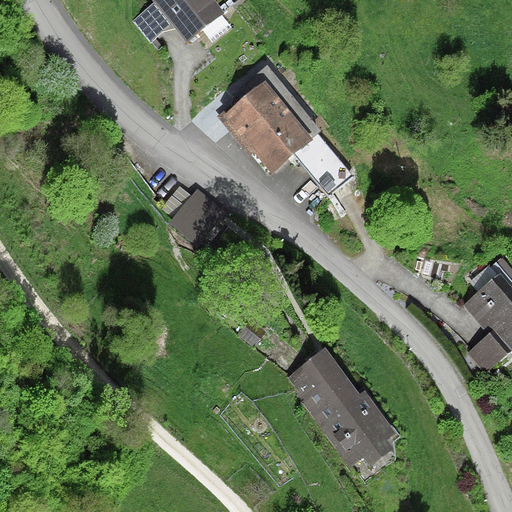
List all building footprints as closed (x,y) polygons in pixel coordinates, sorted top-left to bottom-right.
[(202,0),(160,0),(155,5),(186,44),(218,19),(202,0)] [(316,137),(265,74),(254,83),(262,93),(227,121),(270,174),(292,156),(327,198),(349,180),(314,138),(316,137)] [(215,220),(194,202),(176,223),(198,241),(215,220)] [(511,300),(500,287),(501,286),(501,285),(500,286),(487,271),(470,286),(482,300),(470,310),(504,351),(511,343),(511,300)] [(261,337),(247,325),(239,335),(253,346),(261,337)] [(330,378),(304,397),(353,464),(389,437),(361,400),(351,407),(330,378)]
